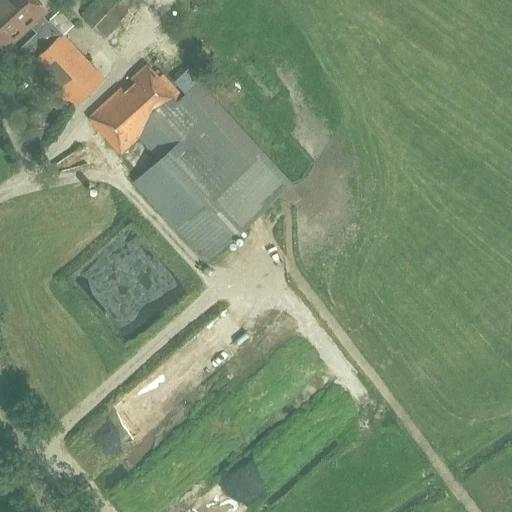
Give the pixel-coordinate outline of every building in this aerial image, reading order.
[(35,0),(0,0),(0,2),(25,31),(30,27),(36,32),(48,22),(42,15),(46,11),(35,0)] [(0,3),(0,45),(4,50),(25,31),(0,3)] [(19,48),(32,61),(30,63),(73,108),(104,79),(49,20),(19,48)] [(121,87),(88,117),(121,153),(140,135),(181,96),(160,74),(158,76),(146,64),(131,78),(134,82),(125,91),(121,87)] [(290,183),(197,81),(181,96),(140,135),(158,157),(134,180),(206,259),(290,183)] [(43,139),(42,128),(29,129),(31,141),(43,139)] [(229,305),(164,359),(184,383),(196,373),(182,357),(217,328),(233,347),(251,331),(229,305)] [(157,375),(94,445),(109,458),(123,443),(129,448),(178,394),(157,375)] [(257,494),(267,488),(251,463),(241,469),(257,494)]
